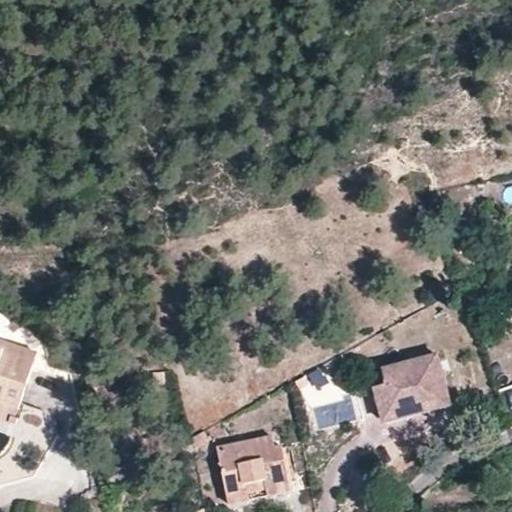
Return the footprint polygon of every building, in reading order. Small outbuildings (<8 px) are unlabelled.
[(0,406),(16,412),(36,353),(0,341),(0,406)] [(377,392),(385,420),(404,415),(405,421),(435,412),(434,407),(450,402),(438,359),(385,374),(389,389),(377,392)] [(163,374),(152,374),(152,384),(163,383),(163,374)] [(305,383),(301,376),(292,381),(296,389),(305,383)] [(452,411),(450,402),(434,407),(435,412),(405,421),(404,415),(385,420),(387,429),(452,411)] [(0,427),(10,431),(16,412),(0,406),(0,427)] [(209,442),(203,431),(190,438),(193,450),(209,442)] [(271,438),(256,441),(259,452),(273,449),(271,438)] [(256,441),(216,449),(228,506),(290,493),(281,454),(275,456),(273,449),(259,452),(256,441)] [(280,447),(273,449),(275,456),(281,454),(280,447)]
